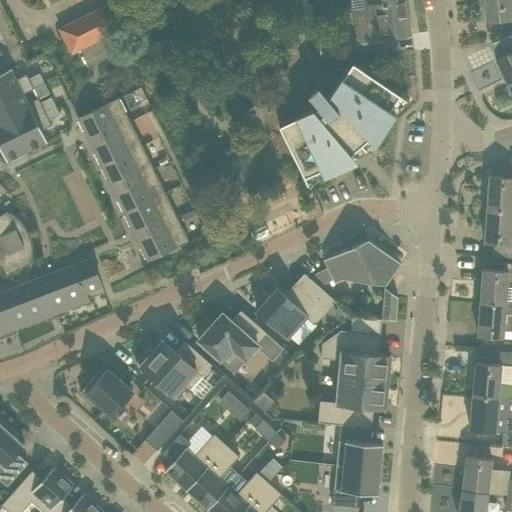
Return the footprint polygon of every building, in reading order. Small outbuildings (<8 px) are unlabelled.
[(410,35),(404,0),(365,0),(366,7),(351,9),(357,43),(382,39),(410,35)] [(511,0),(484,0),(486,21),(511,18),(511,0)] [(58,28),(65,42),(71,54),(81,49),(89,65),(109,55),(101,39),(119,30),(106,3),(58,28)] [(336,57),(335,39),(320,40),(321,58),(336,57)] [(511,51),(496,60),(507,82),(511,79),(511,51)] [(324,174),(332,171),(341,166),(339,162),(360,143),(381,126),(384,128),(373,144),(366,150),(367,151),(373,145),(395,113),(390,109),(401,94),(352,61),(343,76),(341,76),(330,93),(332,95),(328,98),(318,86),(308,95),(319,107),(315,110),(314,109),(279,126),(304,176),(302,178),(304,184),(307,183),(310,187),(324,174)] [(0,72),(0,103),(15,96),(15,97),(27,91),(26,91),(23,84),(20,77),(9,82),(3,71),(0,72)] [(141,86),(134,89),(139,101),(147,97),(141,86)] [(0,132),(38,114),(34,107),(31,101),(20,106),(15,97),(15,96),(0,103),(0,132)] [(119,97),(78,117),(148,260),(189,240),(119,97)] [(38,114),(0,132),(0,163),(3,162),(4,165),(17,159),(16,156),(40,144),(34,133),(44,128),(41,122),(38,114)] [(511,210),(511,176),(490,175),(487,209),(511,210)] [(197,214),(194,208),(181,215),(184,220),(197,214)] [(511,210),(487,209),(485,242),(511,244),(511,210)] [(89,300),(88,298),(85,290),(102,284),(91,258),(0,292),(0,263),(1,263),(6,274),(30,262),(31,262),(31,261),(32,259),(32,258),(32,256),(32,255),(33,253),(33,252),(33,250),(33,249),(33,247),(32,246),(32,244),(32,243),(32,241),(31,240),(31,238),(31,237),(30,236),(30,234),(29,233),(28,231),(28,230),(27,229),(26,228),(25,226),(24,225),(23,224),(23,223),(22,222),(20,220),(19,219),(18,218),(17,217),(16,217),(15,216),(14,215),(12,214),(11,213),(10,212),(8,212),(7,211),(6,211),(5,212),(0,214),(0,328),(14,323),(17,332),(18,331),(17,328),(47,316),(45,311),(66,303),(68,308),(89,300)] [(324,259),(335,283),(345,278),(386,283),(401,263),(368,238),(324,259)] [(511,304),(511,262),(504,262),(504,270),(483,268),(481,302),(506,304),(511,304)] [(302,289),(296,284),(286,295),(277,287),(267,298),(265,295),(257,304),(259,307),(257,310),(288,338),(307,316),(314,322),(335,299),(311,279),(302,289)] [(85,290),(88,298),(104,291),(102,284),(85,290)] [(398,296),(385,286),(382,318),(396,320),(398,296)] [(511,304),(506,304),(481,302),(478,336),(503,338),(504,330),(511,330),(511,304)] [(349,314),(340,305),(336,310),(336,317),(342,322),(349,314)] [(199,339),(220,358),(231,346),(246,358),(257,346),(259,344),(258,343),(267,333),(241,310),(232,320),(223,312),(208,328),(205,325),(197,334),(200,337),(199,339)] [(379,353),(382,318),(353,315),(351,330),(341,329),(322,342),(321,357),(341,359),(339,376),(388,381),(391,354),(379,353)] [(283,347),(267,333),(258,343),(259,344),(257,346),(272,360),(283,347)] [(175,350),(162,339),(154,348),(150,345),(136,361),(174,395),(185,383),(191,388),(203,375),(195,368),(205,358),(185,340),(175,350)] [(498,398),(500,375),(501,363),(476,362),(473,395),(498,398)] [(133,391),(108,368),(97,379),(94,377),(81,392),(95,405),(97,402),(112,415),(133,391)] [(388,381),(339,376),(337,401),(320,400),(318,422),(340,424),(365,426),(372,427),(373,407),(385,408),(388,381)] [(265,412),(275,401),(264,391),(254,402),(265,412)] [(473,395),(470,429),(495,431),(498,398),(473,395)] [(159,448),(184,420),(172,409),(145,439),(157,450),(159,448)] [(249,420),(255,426),(262,417),(256,412),(249,420)] [(18,434),(19,433),(0,416),(0,478),(8,485),(28,462),(17,452),(25,443),(14,434),(16,432),(18,434)] [(380,468),(382,444),(383,444),(383,443),(363,441),(365,426),(340,424),(339,439),(345,440),(345,441),(343,464),(380,468)] [(511,432),(503,432),(502,445),(511,445),(511,432)] [(166,471),(186,489),(186,490),(227,444),(215,433),(195,455),(187,447),(187,446),(190,443),(180,434),(163,452),(173,461),(164,471),(165,471),(166,471)] [(229,485),(229,484),(228,485),(220,477),(240,455),(227,444),(186,490),(187,490),(207,508),(207,509),(229,485)] [(488,492),(488,491),(492,458),(467,455),(463,489),(488,492)] [(259,472),(269,481),(283,466),(273,457),(259,472)] [(357,506),(359,491),(378,493),(378,492),(380,468),(343,464),(341,488),(340,488),(340,489),(334,489),(333,504),(357,506)] [(21,511),(31,501),(44,511),(47,511),(62,496),(63,497),(74,485),(53,466),(42,478),(33,469),(1,504),(10,511),(21,511)] [(207,509),(208,509),(211,511),(242,511),(270,482),(269,481),(259,472),(257,471),(237,493),(229,485),(230,485),(229,484),(229,485),(207,509)] [(265,511),(282,493),(270,482),(242,511),(265,511)] [(463,489),(459,511),(485,511),(488,492),(463,489)] [(102,511),(103,511),(83,493),(72,505),(63,497),(62,496),(47,511),(102,511)]
